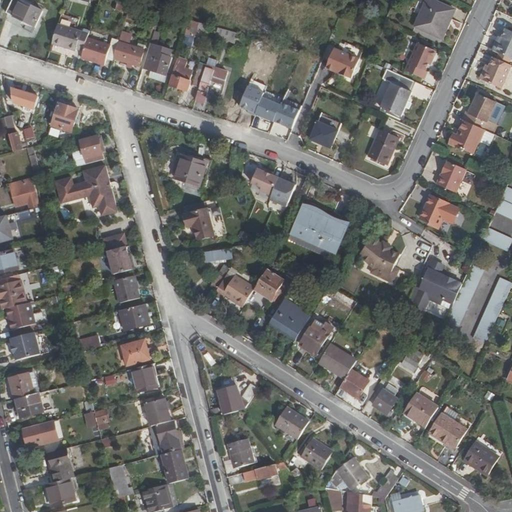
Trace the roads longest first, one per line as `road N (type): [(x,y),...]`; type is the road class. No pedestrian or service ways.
road 1 (residential): [(119,100),(293,155),(372,190),(400,191),(493,0)]
road 2 (residential): [(494,511),(169,304)]
road 3 (residential): [(169,304),(223,511)]
road 4 (residential): [(119,100),(169,304)]
road 5 (residential): [(0,61),(119,100)]
